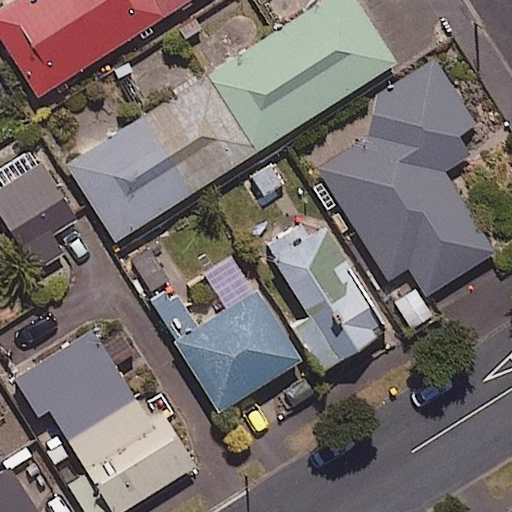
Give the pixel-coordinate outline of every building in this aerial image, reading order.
[(166,14),(156,0),(38,0),(33,3),(31,0),(14,0),(0,9),(0,38),(37,96),(166,14)] [(156,0),(166,14),(188,0),(156,0)] [(325,0),(206,77),(254,152),(395,62),(355,0),(325,0)] [(475,124),(435,60),(372,100),(376,107),(304,152),(413,326),(435,312),(425,295),(494,252),(443,171),(468,155),(456,136),(475,124)] [(254,152),(206,77),(68,166),(116,241),(254,152)] [(77,221),(34,151),(0,171),(0,213),(35,271),(63,254),(52,236),(77,221)] [(326,227),(309,237),(302,224),(264,246),(272,261),(305,318),(293,325),(319,371),(386,332),(326,227)] [(256,291),(200,326),(175,286),(150,302),(179,348),(219,412),(300,360),(256,291)] [(149,422),(91,331),(12,381),(75,481),(68,485),(85,511),(120,511),(194,465),(161,414),(149,422)] [(0,511),(35,511),(8,468),(0,473),(0,511)]
